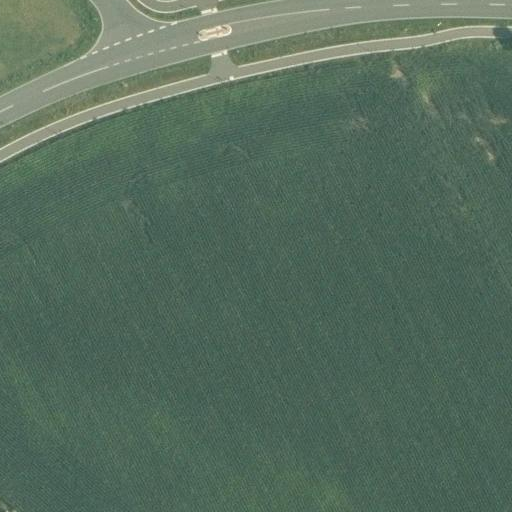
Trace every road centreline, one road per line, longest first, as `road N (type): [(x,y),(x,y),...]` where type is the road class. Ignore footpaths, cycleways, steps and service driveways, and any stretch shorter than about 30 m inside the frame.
road 1 (tertiary): [(135,57),(326,12),(511,7)]
road 2 (tertiary): [(0,114),(135,57)]
